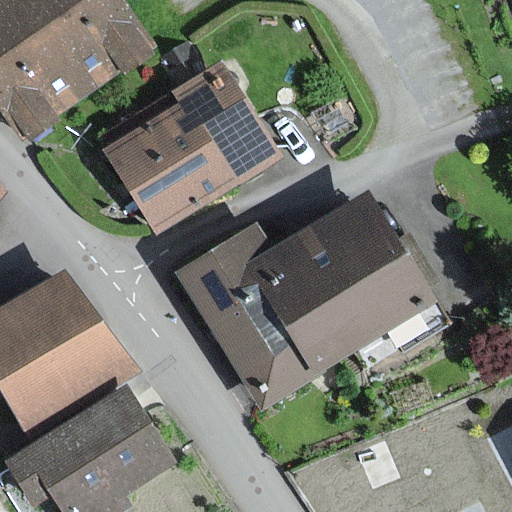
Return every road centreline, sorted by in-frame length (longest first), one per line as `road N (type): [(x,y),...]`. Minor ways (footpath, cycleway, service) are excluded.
road 1 (residential): [(105,276),(478,122)]
road 2 (tertiary): [(278,511),(180,368),(105,276)]
road 3 (tertiary): [(105,276),(0,152)]
